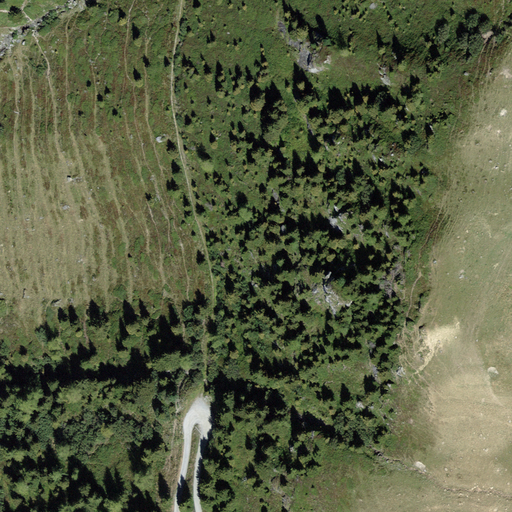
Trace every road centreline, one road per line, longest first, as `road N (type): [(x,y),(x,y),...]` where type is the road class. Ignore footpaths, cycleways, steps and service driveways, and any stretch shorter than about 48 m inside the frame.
road 1 (track): [(201,416),(221,305),(172,96),(181,0)]
road 2 (track): [(179,511),(188,420),(201,416),(218,427),(198,496),(204,511)]
